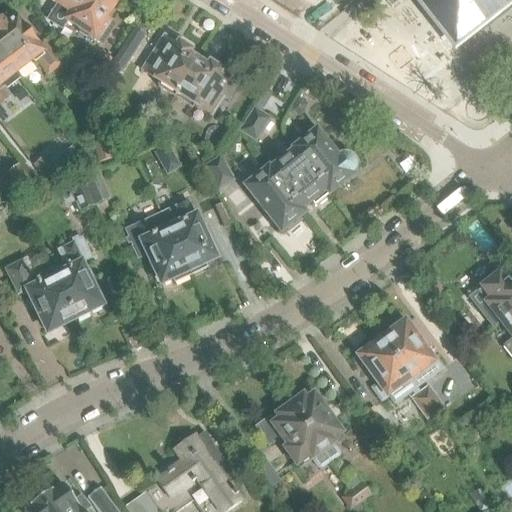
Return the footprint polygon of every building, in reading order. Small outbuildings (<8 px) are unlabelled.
[(70,22),(84,0),(52,0),(60,5),(58,8),(72,17),(69,22),(70,22)] [(84,0),(70,22),(68,25),(101,47),(114,26),(104,20),(115,3),(109,0),(84,0)] [(385,0),(393,8),(403,0),(385,0)] [(444,0),(447,3),(433,14),(455,42),(507,0),(444,0)] [(56,71),(44,56),(44,57),(11,15),(4,20),(0,20),(0,53),(16,74),(35,60),(48,77),(56,71)] [(120,55),(130,61),(136,51),(126,45),(120,55)] [(177,95),(198,62),(188,56),(190,53),(179,45),(175,51),(169,47),(162,58),(155,53),(142,73),(144,74),(143,74),(155,82),(155,81),(177,95)] [(0,89),(0,86),(16,74),(0,53),(0,104),(8,100),(0,89)] [(99,81),(112,62),(99,53),(86,73),(99,81)] [(177,95),(199,109),(198,109),(210,117),(214,119),(225,101),(229,103),(241,85),(222,73),(210,65),(208,69),(198,62),(177,95)] [(300,116),(306,106),(298,101),(292,112),(300,116)] [(255,141),(268,121),(255,112),(242,132),(255,141)] [(339,158),(338,159),(316,132),(293,150),(329,196),(352,178),(351,176),(352,175),(353,173),(354,172),(354,170),(355,168),(355,167),(354,165),(354,163),(353,162),(352,161),(351,159),(349,158),(347,158),(346,157),(344,157),(342,157),(341,158),(339,158)] [(99,163),(112,160),(105,137),(93,140),(99,163)] [(168,148),(155,155),(167,176),(180,169),(168,148)] [(329,196),(293,150),(293,151),(294,152),(269,171),(268,170),(304,216),(304,215),(301,211),(311,203),(314,207),(328,196),(329,196)] [(34,168),(50,187),(61,178),(45,159),(34,168)] [(219,190),(232,182),(219,161),(206,169),(219,190)] [(23,197),(34,188),(18,168),(7,177),(23,197)] [(299,219),(304,216),(268,170),(245,188),(281,234),(285,230),(288,233),(302,222),(299,219)] [(93,206),(108,200),(98,172),(83,178),(93,206)] [(78,212),(93,206),(83,178),(68,184),(78,212)] [(201,205),(192,209),(189,203),(161,216),(191,278),(207,270),(205,266),(216,261),(201,229),(210,225),(201,205)] [(174,286),(191,278),(161,216),(125,233),(133,249),(132,249),(138,262),(147,258),(161,287),(172,282),(174,286)] [(102,308),(89,281),(91,280),(74,245),(63,251),(66,258),(62,260),(65,266),(51,273),(75,321),(102,308)] [(75,321),(51,273),(36,280),(33,274),(29,276),(26,269),(14,275),(33,312),(35,311),(47,335),(75,321)] [(493,330),(501,324),(511,315),(511,275),(503,283),(499,278),(483,290),(492,302),(479,312),(493,330)] [(511,315),(501,324),(511,337),(511,342),(504,349),(511,358),(511,315)] [(457,342),(468,334),(457,319),(446,328),(457,342)] [(382,341),(415,388),(420,384),(422,387),(445,370),(436,359),(432,362),(405,325),(382,341)] [(411,391),(415,388),(382,341),(359,358),(376,382),(368,388),(379,403),(387,397),(394,407),(413,393),(411,391)] [(437,398),(429,387),(424,390),(422,387),(420,384),(415,388),(411,391),(413,393),(415,397),(410,401),(418,412),(437,398)] [(291,407),(331,463),(338,458),(336,455),(347,447),(340,437),(342,436),(314,397),(306,403),(303,398),(291,407)] [(437,398),(418,412),(427,423),(445,409),(437,398)] [(330,463),(331,463),(291,407),(257,431),(269,448),(281,439),(288,449),(285,451),(297,468),(310,458),(313,461),(315,460),(321,471),(322,471),(331,464),(330,463)] [(383,413),(369,422),(378,435),(383,442),(396,433),(383,413)] [(368,441),(378,435),(369,422),(360,429),(368,441)] [(184,464),(157,483),(144,491),(158,511),(180,511),(197,501),(201,507),(229,487),(204,452),(205,451),(195,437),(175,451),(184,464)] [(249,462),(265,486),(277,477),(260,453),(249,462)] [(362,484),(355,489),(340,500),(348,511),(365,511),(366,511),(361,505),(371,498),(362,484)] [(96,511),(87,499),(77,506),(62,485),(52,492),(52,491),(29,508),(29,509),(24,511),(96,511)] [(96,511),(115,511),(100,490),(87,499),(96,511)]
